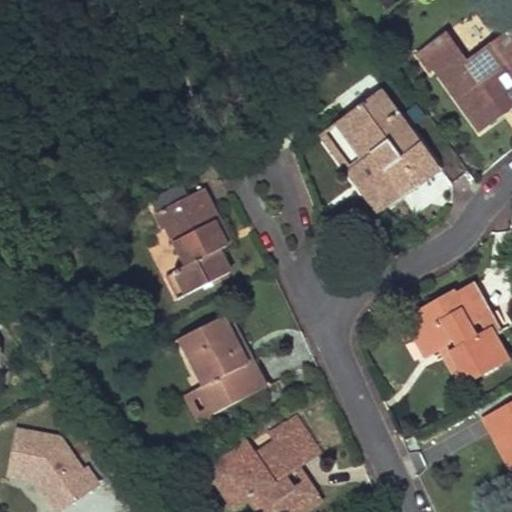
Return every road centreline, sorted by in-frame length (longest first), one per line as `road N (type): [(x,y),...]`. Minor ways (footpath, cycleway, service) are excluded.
road 1 (residential): [(511,179),(452,241),(320,307)]
road 2 (residential): [(320,307),(409,511)]
road 3 (residential): [(320,307),(257,156)]
